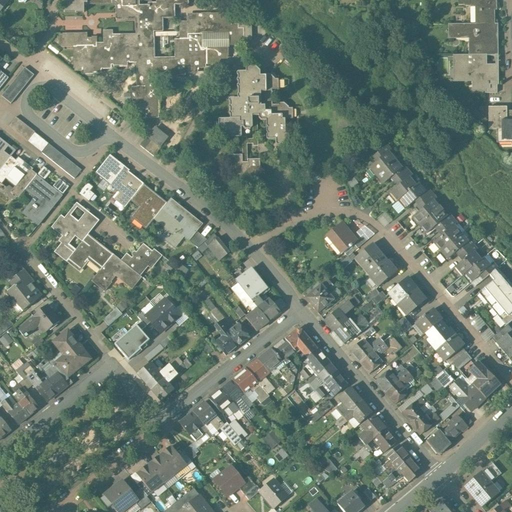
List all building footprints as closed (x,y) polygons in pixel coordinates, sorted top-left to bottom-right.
[(6,0),(0,0),(0,12),(9,2),(6,0)] [(86,0),(87,4),(86,4),(86,5),(119,5),(119,19),(135,19),(135,35),(136,48),(121,48),(120,35),(113,35),(112,35),(112,39),(103,39),(103,43),(96,44),(96,41),(92,41),(91,38),(87,38),(87,33),(62,34),(63,47),(76,46),(77,61),(73,61),(73,70),(82,70),(82,72),(102,72),(102,67),(112,66),(112,64),(128,64),(128,61),(136,61),(136,87),(131,87),(131,102),(144,102),(145,116),(159,115),(159,101),(162,101),(161,92),(158,92),(157,84),(150,84),(149,72),(164,72),(164,76),(186,76),(186,71),(199,71),(199,66),(207,66),(207,63),(206,43),(203,43),(203,35),(188,35),(188,40),(180,40),(174,40),(175,58),(155,58),(154,32),(163,32),(163,19),(175,19),(175,6),(188,5),(188,0),(163,0),(164,0),(155,1),(155,3),(147,3),(147,5),(140,6),(139,0),(86,0)] [(65,0),(63,13),(75,12),(75,13),(84,13),(84,4),(86,4),(87,4),(86,0),(65,0)] [(458,0),(459,4),(465,4),(465,5),(471,5),(471,6),(475,6),(475,25),(494,25),(494,11),(496,11),(496,2),(494,2),(493,0),(458,0)] [(251,20),(242,13),(237,13),(237,18),(238,18),(238,29),(243,29),(244,40),(252,40),(251,20)] [(211,17),(210,14),(201,14),(201,17),(187,17),(187,22),(179,22),(180,40),(188,40),(188,35),(203,35),(228,35),(228,44),(244,44),(244,40),(243,29),(238,29),(238,18),(237,18),(225,18),(225,16),(211,17)] [(475,25),(449,25),(449,38),(469,38),(469,56),(485,56),(497,55),(497,25),(494,25),(475,25)] [(113,35),(113,31),(103,31),(103,39),(112,39),(112,35),(113,35)] [(135,35),(120,35),(121,48),(136,48),(135,35)] [(228,35),(203,35),(203,43),(206,43),(207,63),(220,62),(220,57),(228,57),(228,44),(228,35)] [(301,59),(293,52),(285,61),(294,68),(301,59)] [(469,56),(455,56),(456,69),(457,69),(458,81),(476,80),(476,87),(485,87),(488,87),(488,85),(497,85),(498,85),(497,66),(485,66),(485,56),(469,56)] [(34,76),(25,68),(21,73),(30,81),(34,76)] [(229,100),(230,119),(222,119),(222,129),(220,129),(220,128),(219,128),(219,134),(224,138),(241,138),(241,128),(243,128),(245,130),(250,130),(252,128),(252,117),(258,117),(259,119),(261,121),(266,121),(266,126),(268,128),(266,130),(266,132),(268,134),(266,136),(266,138),(268,140),(276,140),(276,145),(285,145),(289,140),(289,135),(285,135),(285,120),(282,120),(282,117),(285,117),(285,116),(288,116),(288,109),(288,108),(284,104),(278,104),(278,106),(272,106),(272,90),(278,90),(278,81),(275,81),(274,79),(270,75),(264,75),(264,76),(260,76),(260,72),(255,68),(247,68),(247,72),(238,73),(238,99),(229,100)] [(0,71),(0,88),(8,78),(0,71)] [(30,81),(21,73),(17,78),(26,85),(30,81)] [(26,85),(17,78),(13,82),(22,90),(26,85)] [(22,90),(13,82),(9,87),(19,95),(22,90)] [(497,94),(497,85),(488,85),(488,87),(485,87),(485,94),(497,94)] [(19,95),(9,87),(6,92),(15,99),(19,95)] [(15,99),(6,92),(1,97),(11,104),(15,99)] [(511,111),(506,112),(506,108),(488,108),(488,130),(498,130),(498,141),(511,141),(511,111)] [(474,110),(463,118),(473,126),(484,118),(483,118),(474,110)] [(21,121),(16,118),(9,127),(13,130),(13,131),(21,121)] [(21,121),(13,131),(18,135),(25,125),(21,121)] [(25,125),(18,135),(22,138),(30,129),(25,125)] [(168,137),(155,127),(146,138),(147,138),(147,137),(161,147),(168,137)] [(35,133),(30,129),(22,138),(27,142),(34,133),(35,133)] [(34,133),(27,142),(41,153),(48,144),(34,133)] [(161,147),(147,137),(147,138),(140,147),(154,157),(162,148),(161,147)] [(0,140),(0,171),(10,159),(5,155),(4,155),(3,155),(2,157),(0,155),(0,151),(4,146),(4,145),(4,144),(0,141),(0,140)] [(48,144),(41,153),(46,157),(53,148),(48,144)] [(386,147),(373,157),(377,162),(387,154),(388,154),(390,152),(386,147)] [(58,152),(53,148),(46,157),(51,161),(58,152)] [(58,152),(51,161),(55,164),(62,156),(58,152)] [(377,162),(370,168),(377,176),(394,162),(388,154),(387,154),(377,162)] [(143,185),(122,168),(113,162),(115,159),(109,155),(95,173),(109,185),(110,185),(123,195),(119,199),(126,206),(131,200),(143,185)] [(67,159),(62,156),(55,164),(60,168),(67,159)] [(247,160),(247,163),(242,163),(242,156),(228,156),(228,166),(231,166),(231,179),(241,178),(242,185),(246,189),(256,189),(256,172),(260,172),(260,160),(247,160)] [(16,161),(11,157),(10,159),(0,171),(0,183),(2,185),(8,178),(17,185),(11,193),(18,199),(26,190),(36,178),(31,173),(33,170),(31,168),(28,171),(23,167),(26,164),(18,158),(16,161)] [(72,163),(67,159),(60,168),(65,172),(72,163)] [(401,169),(394,162),(377,176),(383,185),(391,178),(401,170),(401,169)] [(72,163),(65,172),(69,175),(76,167),(72,163)] [(45,179),(50,172),(43,167),(38,174),(45,179)] [(81,171),(76,167),(69,175),(74,179),(81,171)] [(401,170),(391,178),(395,182),(407,172),(403,167),(401,169),(401,170)] [(407,172),(395,182),(398,187),(408,179),(409,179),(412,177),(407,172)] [(56,193),(36,177),(36,178),(26,190),(36,199),(24,214),(36,224),(44,215),(46,216),(57,203),(52,199),(56,193)] [(398,187),(389,195),(396,203),(398,201),(415,187),(409,179),(408,179),(398,187)] [(167,204),(143,185),(131,200),(139,207),(132,216),(147,228),(154,219),(167,204)] [(425,192),(418,185),(415,187),(398,201),(405,209),(415,201),(425,193),(425,192)] [(425,193),(415,201),(418,206),(431,195),(427,190),(425,192),(425,193)] [(418,206),(416,207),(420,211),(432,202),(433,203),(436,200),(431,195),(418,206)] [(201,225),(170,200),(167,204),(154,219),(172,233),(166,240),(174,247),(183,237),(188,241),(195,231),(201,225)] [(420,211),(412,218),(426,235),(434,228),(446,218),(445,218),(441,213),(442,212),(438,207),(437,208),(433,203),(432,202),(420,211)] [(88,215),(81,224),(71,216),(67,222),(60,217),(53,226),(65,236),(64,238),(62,241),(65,244),(68,246),(69,246),(75,237),(82,243),(87,236),(97,223),(88,215)] [(446,218),(434,228),(438,232),(453,220),(448,215),(445,218),(446,218)] [(453,220),(438,232),(441,236),(453,227),(454,228),(457,225),(453,220)] [(356,241),(342,223),(326,237),(332,244),(334,242),(343,253),(353,244),(357,242),(356,241)] [(441,236),(433,243),(440,252),(460,235),(454,228),(453,227),(441,236)] [(195,231),(188,241),(197,248),(203,243),(207,240),(195,231)] [(207,240),(203,243),(207,247),(217,239),(213,235),(207,240)] [(363,235),(356,241),(357,242),(353,244),(357,249),(367,241),(363,235)] [(460,235),(440,252),(447,260),(456,253),(467,244),(465,241),(460,235)] [(75,251),(68,260),(81,271),(89,260),(101,269),(112,255),(87,236),(82,243),(75,251)] [(475,245),(469,238),(465,241),(467,244),(456,253),(459,258),(473,247),(475,245)] [(217,239),(207,247),(219,262),(229,254),(217,239)] [(65,244),(58,253),(68,260),(75,251),(69,246),(68,246),(65,244)] [(387,261),(373,244),(354,259),(369,277),(387,261)] [(134,251),(131,255),(133,257),(132,258),(126,254),(120,262),(137,275),(148,263),(151,266),(158,257),(143,245),(136,253),(134,251)] [(473,247),(459,258),(463,262),(473,253),(474,254),(477,251),(473,247)] [(198,251),(192,255),(196,261),(202,256),(198,251)] [(463,262),(454,269),(461,278),(463,276),(480,261),(474,254),(473,253),(463,262)] [(101,269),(91,283),(103,293),(109,285),(106,283),(114,272),(124,280),(122,282),(130,289),(140,277),(137,275),(120,262),(112,255),(101,269)] [(480,261),(463,276),(470,284),(479,276),(489,267),(489,266),(482,259),(480,261)] [(387,261),(369,277),(378,287),(396,272),(387,261)] [(489,266),(489,267),(479,276),(483,280),(489,276),(496,269),(492,264),(489,266)] [(502,274),(497,269),(496,269),(489,276),(493,281),(478,293),(506,326),(507,325),(511,321),(511,285),(502,274)] [(266,290),(250,270),(235,282),(238,285),(257,309),(262,306),(256,298),(261,294),(263,295),(266,293),(265,290),(266,290)] [(41,298),(27,280),(30,277),(25,271),(9,283),(14,289),(8,294),(14,301),(17,298),(26,310),(41,298)] [(327,274),(303,295),(306,299),(321,286),(331,278),(327,274)] [(407,279),(389,294),(397,305),(416,290),(407,279)] [(336,290),(331,284),(325,290),(329,295),(336,290)] [(257,309),(238,285),(231,290),(245,308),(248,306),(253,312),(253,313),(257,309)] [(325,290),(321,286),(306,299),(318,313),(333,300),(329,295),(325,290)] [(375,289),(364,299),(368,304),(368,303),(379,294),(375,289)] [(336,290),(329,295),(333,300),(340,294),(336,290)] [(416,290),(397,305),(407,316),(425,301),(416,290)] [(354,298),(349,302),(354,308),(358,304),(354,298)] [(174,310),(165,300),(155,308),(170,325),(174,321),(179,316),(174,310)] [(262,306),(257,309),(268,323),(280,313),(269,300),(262,306)] [(348,302),(338,310),(343,317),(354,308),(349,302),(348,302)] [(368,304),(362,309),(365,312),(371,307),(368,303),(368,304)] [(48,306),(34,318),(40,325),(47,333),(60,322),(48,306)] [(244,315),(237,306),(232,310),(240,319),(244,315)] [(184,313),(179,307),(174,310),(179,316),(184,313)] [(435,307),(414,324),(425,336),(446,321),(435,307)] [(117,308),(103,320),(109,327),(112,324),(122,315),(117,308)] [(170,325),(155,308),(146,316),(145,317),(151,323),(160,333),(170,325)] [(257,309),(253,313),(253,312),(245,318),(256,332),(268,323),(257,309)] [(378,309),(373,313),(374,315),(367,321),(372,326),(384,316),(378,309)] [(338,310),(325,321),(334,332),(347,321),(343,317),(338,310)] [(122,315),(112,324),(118,331),(131,319),(125,313),(122,315)] [(146,316),(142,313),(137,317),(146,327),(151,323),(145,317),(146,316)] [(189,318),(184,313),(179,316),(174,321),(179,326),(189,318)] [(478,314),(469,321),(477,331),(485,324),(478,314)] [(361,317),(351,326),(356,332),(367,324),(361,317)] [(408,322),(404,317),(395,324),(399,329),(408,322)] [(34,318),(19,330),(26,339),(27,338),(29,337),(28,335),(40,325),(34,318)] [(232,331),(223,320),(218,324),(227,335),(232,331)] [(10,321),(1,328),(5,333),(14,326),(10,321)] [(347,321),(334,332),(343,344),(357,333),(356,332),(351,326),(347,321)] [(446,321),(425,336),(433,348),(454,331),(446,321)] [(408,322),(399,329),(403,334),(412,327),(408,322)] [(227,335),(218,324),(215,327),(223,338),(227,335)] [(477,331),(480,335),(489,329),(487,325),(477,331)] [(506,326),(491,339),(495,344),(511,330),(507,325),(506,326)] [(232,331),(227,335),(237,347),(248,338),(238,326),(232,331)] [(15,327),(9,333),(12,336),(18,331),(15,327)] [(371,327),(362,335),(366,340),(376,333),(371,327)] [(148,339),(139,329),(137,331),(144,339),(140,342),(142,345),(148,339)] [(488,329),(482,337),(488,341),(494,333),(488,329)] [(511,341),(511,340),(507,335),(511,331),(511,330),(495,344),(511,363),(511,341)] [(137,331),(128,338),(135,346),(140,342),(144,339),(137,331)] [(454,331),(433,348),(445,362),(445,361),(461,348),(465,345),(454,331)] [(69,332),(55,344),(65,357),(56,364),(58,366),(68,378),(92,360),(69,332)] [(317,350),(302,332),(296,332),(286,340),(294,350),(297,347),(307,359),(317,350)] [(384,332),(377,338),(378,340),(379,339),(382,343),(389,338),(384,332)] [(0,339),(5,347),(14,342),(8,333),(0,338),(0,339)] [(118,339),(113,333),(107,338),(112,344),(118,339)] [(223,338),(216,343),(227,356),(237,347),(227,335),(223,338)] [(401,348),(391,336),(389,338),(382,343),(386,348),(381,352),(383,355),(386,352),(388,355),(393,352),(395,354),(401,348)] [(128,338),(127,337),(114,348),(125,361),(138,350),(135,346),(128,338)] [(39,338),(32,344),(36,349),(43,343),(39,338)] [(378,340),(368,348),(372,352),(373,351),(382,343),(379,339),(378,340)] [(286,340),(272,351),(283,363),(288,359),(296,353),(294,350),(286,340)] [(362,341),(350,351),(359,362),(372,352),(368,348),(362,341)] [(382,343),(373,351),(377,356),(381,352),(386,348),(382,343)] [(155,348),(144,358),(148,363),(160,352),(155,348)] [(461,348),(445,361),(449,366),(453,363),(465,353),(461,348)] [(37,350),(29,356),(39,367),(47,361),(37,350)] [(307,359),(305,360),(310,367),(315,372),(327,362),(317,350),(307,359)] [(272,351),(259,361),(269,374),(278,367),(283,363),(272,351)] [(377,356),(373,351),(372,352),(359,362),(369,374),(383,363),(377,356)] [(388,355),(383,360),(388,366),(398,357),(395,354),(393,352),(388,355)] [(465,353),(453,363),(458,370),(471,359),(465,353)] [(187,359),(182,362),(186,368),(191,366),(187,359)] [(297,369),(289,360),(288,359),(283,363),(295,378),(297,369)] [(259,361),(246,371),(257,383),(265,377),(269,374),(259,361)] [(48,362),(42,367),(45,371),(51,366),(48,362)] [(177,362),(171,367),(174,370),(180,365),(177,362)] [(327,362),(315,372),(325,385),(337,375),(327,362)] [(180,365),(174,370),(177,374),(185,367),(182,363),(180,365)] [(295,378),(283,363),(278,367),(282,373),(280,374),(289,385),(290,386),(294,383),(295,378)] [(486,372),(477,363),(469,371),(478,380),(472,385),(484,398),(499,385),(486,372)] [(151,364),(137,375),(150,390),(164,379),(160,375),(151,364)] [(411,365),(394,379),(398,383),(408,375),(415,369),(411,365)] [(51,366),(45,371),(50,377),(52,379),(58,374),(54,369),(51,366)] [(68,378),(58,366),(54,369),(58,374),(64,381),(68,378)] [(170,366),(160,375),(164,379),(174,370),(171,367),(170,366)] [(30,376),(23,368),(17,372),(24,381),(27,378),(30,376)] [(307,370),(306,368),(300,373),(301,375),(304,379),(305,380),(312,375),(307,370)] [(415,369),(408,375),(412,379),(413,380),(419,375),(415,369)] [(174,370),(164,379),(168,384),(178,375),(177,374),(174,370)] [(246,371),(233,382),(243,394),(248,390),(257,383),(246,371)] [(388,372),(376,382),(385,394),(398,383),(394,379),(388,372)] [(452,382),(443,372),(435,379),(444,389),(452,382)] [(30,376),(27,378),(31,382),(37,377),(33,373),(30,376)] [(52,379),(48,383),(57,394),(68,386),(64,381),(58,374),(52,379)] [(337,375),(325,385),(335,397),(347,387),(337,375)] [(408,375),(398,383),(402,388),(412,379),(408,375)] [(41,383),(37,377),(31,382),(38,391),(44,386),(41,383)] [(265,377),(257,383),(260,387),(266,382),(265,377)] [(164,379),(150,390),(161,402),(174,391),(168,384),(164,379)] [(322,388),(316,381),(310,386),(311,388),(316,393),(322,388)] [(467,390),(458,381),(450,389),(459,398),(458,399),(471,412),(484,398),(472,385),(467,390)] [(233,382),(221,391),(232,403),(243,394),(233,382)] [(266,382),(260,387),(265,393),(271,388),(266,382)] [(44,386),(38,391),(47,402),(57,394),(48,383),(44,386)] [(257,383),(248,390),(251,394),(260,387),(257,383)] [(398,383),(385,394),(395,405),(407,395),(402,388),(398,383)] [(20,385),(14,390),(17,394),(23,388),(20,385)] [(427,385),(419,393),(422,397),(431,390),(427,385)] [(260,387),(251,394),(252,395),(255,393),(259,398),(265,393),(260,387)] [(23,388),(17,394),(23,402),(30,397),(23,388)] [(322,388),(316,393),(318,396),(322,400),(328,395),(322,388)] [(350,390),(338,400),(343,405),(349,412),(361,403),(350,390)] [(221,391),(208,401),(218,414),(227,407),(232,403),(221,391)] [(243,394),(232,403),(238,410),(242,415),(243,416),(249,410),(239,398),(243,394)] [(439,395),(432,401),(435,404),(442,398),(439,395)] [(23,402),(19,405),(29,417),(39,409),(30,397),(23,402)] [(335,397),(330,400),(334,408),(339,404),(335,397)] [(421,399),(415,404),(420,410),(426,405),(421,399)] [(16,408),(9,400),(3,405),(9,413),(16,408)] [(313,423),(333,407),(329,401),(308,417),(313,423)] [(455,402),(439,417),(444,421),(459,407),(455,402)] [(232,403),(227,407),(233,414),(238,410),(232,403)] [(371,415),(361,403),(349,412),(355,420),(360,425),(371,415)] [(414,403),(402,413),(407,419),(406,419),(411,424),(423,414),(420,410),(415,404),(414,403)] [(216,416),(205,404),(193,413),(203,426),(216,416)] [(16,408),(9,413),(19,425),(29,417),(19,405),(16,408)] [(349,412),(343,405),(340,408),(342,410),(346,415),(349,412)] [(242,415),(238,410),(233,414),(237,419),(242,415)] [(338,413),(336,415),(340,420),(346,415),(342,410),(338,413)] [(355,420),(349,412),(346,415),(350,420),(352,423),(355,420)] [(193,413),(179,424),(190,436),(198,430),(203,426),(193,413)] [(334,413),(328,419),(333,425),(340,420),(336,415),(334,413)] [(438,419),(433,413),(427,419),(432,425),(438,419)] [(427,419),(423,414),(411,424),(421,436),(433,425),(432,425),(427,419)] [(350,420),(346,415),(340,420),(344,425),(350,420)] [(221,422),(216,416),(203,426),(204,426),(208,422),(217,432),(223,427),(219,423),(221,422)] [(457,417),(440,433),(447,442),(461,430),(462,432),(467,427),(457,417)] [(374,418),(362,428),(366,433),(359,439),(366,447),(370,444),(373,441),(385,431),(374,418)] [(0,420),(0,419),(0,439),(11,431),(1,419),(0,420)] [(239,427),(235,421),(229,426),(234,432),(239,427)] [(204,426),(203,426),(198,430),(203,436),(206,434),(209,432),(204,426)] [(229,426),(223,431),(235,446),(242,441),(234,432),(229,426)] [(198,430),(190,436),(195,443),(203,436),(198,430)] [(385,431),(373,441),(379,448),(384,454),(396,444),(385,431)] [(272,449),(280,442),(272,432),(263,439),(272,449)] [(438,432),(426,443),(436,455),(440,455),(450,445),(447,442),(440,433),(438,432)] [(379,448),(373,441),(370,444),(374,449),(376,451),(379,448)] [(366,447),(364,449),(368,454),(371,452),(374,449),(370,444),(366,447)] [(171,447),(159,456),(175,475),(186,466),(171,447)] [(189,447),(183,452),(190,461),(196,457),(189,447)] [(398,448),(387,457),(390,461),(397,470),(409,460),(398,448)] [(364,449),(352,458),(355,461),(360,457),(364,461),(370,456),(368,454),(364,449)] [(159,456),(148,465),(163,484),(175,475),(159,456)] [(418,470),(409,460),(397,470),(408,482),(417,475),(418,470)] [(330,461),(321,468),(333,474),(338,470),(330,461)] [(390,461),(383,467),(386,471),(389,468),(394,473),(397,470),(390,461)] [(501,473),(493,463),(482,473),(490,483),(501,473)] [(163,484),(148,465),(136,475),(141,481),(151,494),(163,484)] [(232,467),(220,476),(222,478),(216,483),(227,497),(239,488),(245,483),(243,481),(232,467)] [(394,473),(389,468),(386,471),(384,472),(388,478),(394,473)] [(384,472),(378,477),(382,483),(388,478),(384,472)] [(482,473),(482,472),(464,487),(481,508),(499,493),(490,483),(482,473)] [(398,477),(394,473),(388,478),(392,482),(395,480),(398,477)] [(256,486),(248,477),(243,481),(245,483),(239,488),(245,495),(256,486)] [(392,482),(388,478),(382,483),(388,490),(397,482),(395,480),(392,482)] [(274,480),(260,492),(274,508),(286,498),(279,488),(280,487),(274,480)] [(151,494),(141,481),(137,485),(139,489),(146,497),(151,494)] [(132,495),(122,482),(105,496),(117,511),(122,511),(135,502),(137,501),(132,495)] [(38,488),(26,498),(32,506),(44,496),(38,488)] [(146,497),(139,489),(132,495),(137,501),(135,502),(141,510),(151,503),(146,497)] [(211,511),(193,489),(164,511),(211,511)] [(344,492),(335,500),(338,504),(348,497),(344,492)] [(338,504),(338,505),(344,511),(357,511),(364,507),(352,493),(348,497),(338,504)] [(313,511),(326,511),(316,499),(308,506),(313,511)] [(439,501),(426,511),(453,511),(444,501),(439,501)]
